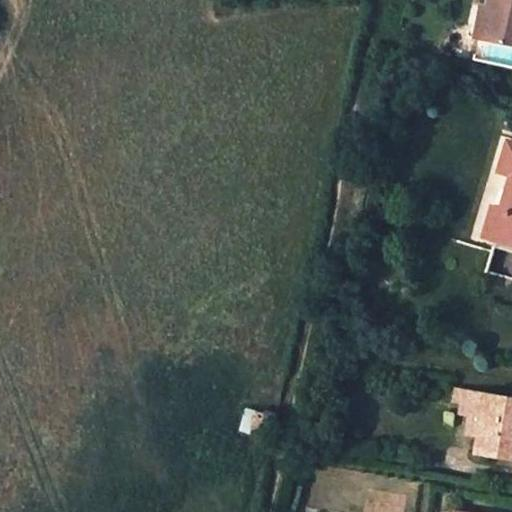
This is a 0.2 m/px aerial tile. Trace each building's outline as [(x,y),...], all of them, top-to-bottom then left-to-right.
[(511,0),(491,0),(489,9),(497,10),(494,23),(490,22),(486,39),(511,44),(511,0)] [(484,7),(477,36),(486,39),(490,22),(494,23),(497,10),(489,9),(484,7)] [(511,143),(510,143),(502,171),(511,173),(511,184),(510,192),(511,192),(511,212),(505,211),(497,239),(511,243),(511,143)] [(457,388),(455,400),(465,402),(467,390),(457,388)] [(472,434),(481,435),(488,393),(467,390),(465,402),(477,404),(472,434)] [(511,397),(488,393),(481,435),(479,450),(511,455),(511,397)] [(270,440),(275,418),(257,414),(252,435),(270,440)]
